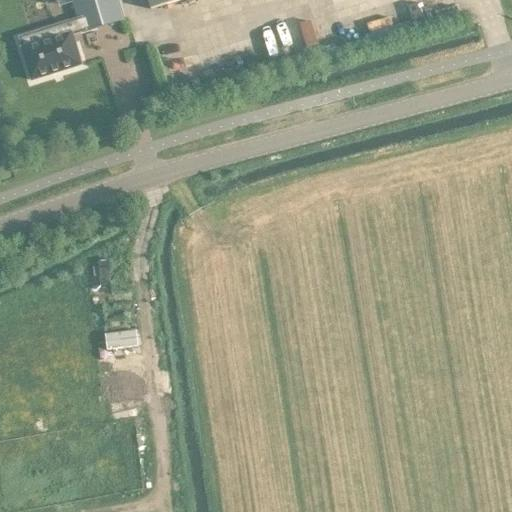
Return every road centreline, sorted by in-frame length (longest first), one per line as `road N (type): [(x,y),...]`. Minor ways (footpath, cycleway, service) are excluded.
road 1 (tertiary): [(511,79),(151,174),(0,225)]
road 2 (track): [(113,511),(151,505),(160,481),(138,254),(159,194),(151,174)]
